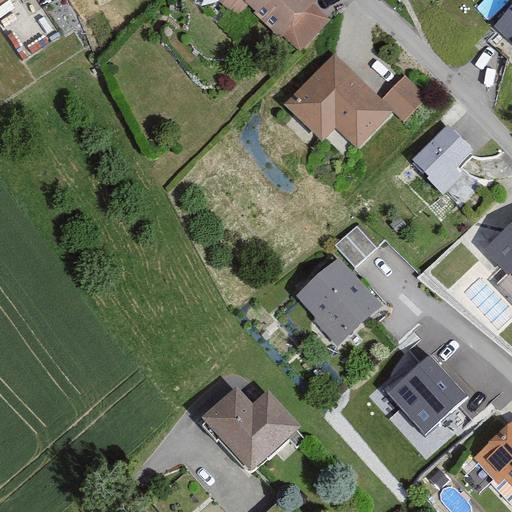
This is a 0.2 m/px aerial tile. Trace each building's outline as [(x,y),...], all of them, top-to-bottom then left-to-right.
[(333,11),(320,0),(226,0),(240,11),(249,0),(250,0),(303,45),(333,11)] [(511,0),(505,0),(489,18),(511,38),(511,0)] [(389,101),(330,47),(280,102),(338,156),(389,101)] [(475,144),(437,114),(410,150),(447,179),(475,144)] [(511,217),(484,245),(511,272),(511,217)] [(382,295),(335,244),(289,286),(336,337),(382,295)] [(466,396),(429,356),(388,393),(425,434),(466,396)] [(303,421),(253,369),(200,421),(251,472),(303,421)] [(511,409),(468,448),(511,497),(511,409)]
